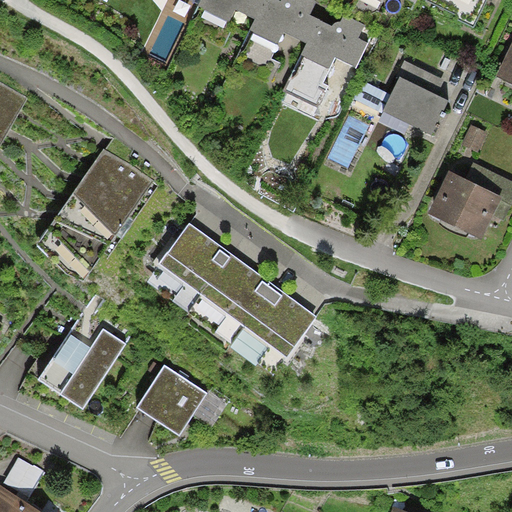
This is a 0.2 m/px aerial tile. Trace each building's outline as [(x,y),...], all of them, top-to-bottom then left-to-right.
[(333,24),(328,27),(307,18),(313,5),(301,0),(288,0),(288,1),(282,0),(281,0),(277,2),(272,0),(199,0),(195,9),(227,24),(232,12),(252,21),(246,34),(273,47),(279,34),(301,45),(295,57),(325,71),(332,58),(353,68),(370,32),(340,18),(337,24),(333,24)] [(511,38),(511,39),(494,79),(511,87),(511,38)] [(439,80),(404,64),(381,115),(427,136),(443,100),(433,95),(439,80)] [(0,143),(25,102),(0,86),(0,143)] [(483,134),(468,128),(460,147),(475,153),(483,134)] [(151,188),(103,152),(32,247),(81,284),(151,188)] [(463,184),(445,176),(425,218),(475,241),(494,201),(506,206),(511,192),(511,185),(471,166),(463,184)] [(188,315),(231,256),(189,225),(146,284),(188,315)] [(188,315),(231,345),(274,286),(231,256),(188,315)] [(274,286),(231,345),(273,376),(316,317),(274,286)] [(123,346),(101,331),(89,348),(70,335),(36,383),(77,411),(123,346)] [(209,393),(164,364),(136,408),(181,436),(209,393)] [(42,473),(16,458),(0,485),(0,511),(34,511),(23,506),(42,473)]
